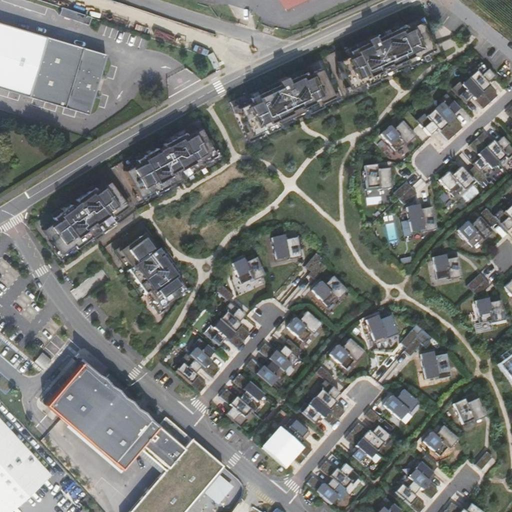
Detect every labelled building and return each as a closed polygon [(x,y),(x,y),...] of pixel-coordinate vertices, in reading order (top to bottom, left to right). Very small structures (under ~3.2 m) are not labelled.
[(277,0),(284,14),(313,0),(277,0)] [(82,14),(61,7),(58,15),(79,22),(82,14)] [(91,17),(82,14),(79,22),(88,25),(91,17)] [(350,55),(335,61),(348,89),(363,83),(364,86),(379,79),(377,76),(404,63),(406,66),(421,60),(419,56),(433,49),(419,22),(405,28),(404,25),(374,39),(372,35),(364,39),(366,43),(348,51),(350,55)] [(104,54),(45,34),(25,94),(84,113),(104,54)] [(494,77),(480,62),(472,69),(475,72),(468,78),(490,102),(497,96),(489,87),(486,84),(494,77)] [(404,63),(377,76),(379,79),(406,66),(404,63)] [(249,102),(236,108),(249,136),(263,130),(264,133),(279,126),(277,123),(305,110),(306,114),(321,107),(319,103),(333,97),(319,69),(306,76),(304,72),(286,80),(284,77),(276,80),(278,84),(248,98),(249,102)] [(468,78),(460,85),(458,82),(450,89),(464,105),(471,98),(473,101),(474,100),(482,109),(490,102),(468,78)] [(458,110),(445,94),(437,101),(440,104),(433,111),(454,134),(462,128),(451,116),(458,110)] [(433,111),(425,117),(423,114),(415,121),(418,125),(429,136),(436,130),(447,141),(454,134),(433,111)] [(407,112),(400,117),(412,130),(418,125),(415,121),(407,112)] [(388,127),(379,135),(394,152),(403,144),(404,146),(414,137),(401,122),(400,123),(397,120),(392,125),(395,127),(392,130),(388,127)] [(183,132),(176,137),(156,148),(157,149),(151,153),(150,151),(135,160),(137,163),(123,171),(138,198),(152,190),(154,193),(202,166),(200,163),(214,155),(199,128),(185,136),(183,132)] [(491,141),(483,132),(476,139),(498,163),(505,157),(507,159),(511,155),(511,149),(501,137),(494,144),(492,141),(491,141)] [(476,139),(468,146),(479,158),(472,164),(473,166),(485,179),(493,172),(490,170),(498,163),(476,139)] [(215,149),(211,150),(214,155),(200,163),(202,166),(219,157),(215,149)] [(375,165),(363,167),(365,189),(377,188),(377,190),(390,189),(388,169),(387,169),(387,165),(380,166),(380,170),(376,170),(375,165)] [(450,176),(447,172),(438,181),(448,192),(453,198),(461,190),(463,192),(473,183),(459,167),(459,168),(456,166),(451,170),(453,173),(450,176)] [(485,179),(473,166),(467,172),(479,185),(485,179)] [(195,170),(154,193),(156,197),(197,174),(195,170)] [(62,210),(48,220),(50,223),(38,232),(56,257),(72,246),(74,249),(77,247),(91,236),(94,234),(109,223),(116,218),(113,215),(126,206),(108,181),(95,190),(93,187),(68,206),(69,207),(63,212),(62,210)] [(405,182),(392,194),(398,200),(410,188),(405,182)] [(410,188),(398,200),(403,206),(416,194),(410,188)] [(417,205),(405,208),(410,233),(422,231),(422,233),(435,230),(431,207),(430,208),(429,204),(422,206),(423,209),(418,210),(417,205)] [(502,213),(500,210),(492,217),(497,221),(506,232),(511,225),(511,208),(510,206),(502,213)] [(492,217),(485,209),(479,214),(490,227),(497,221),(492,217)] [(465,222),(456,231),(466,242),(471,247),(480,240),(482,241),(491,233),(478,218),(477,219),(474,216),(469,220),(472,223),(469,226),(465,222)] [(109,223),(94,234),(96,237),(111,226),(109,223)] [(153,251),(142,235),(116,253),(128,270),(126,271),(143,295),(146,293),(158,310),(183,291),(172,275),(175,273),(173,270),(162,255),(159,257),(154,251),(153,251)] [(91,236),(77,247),(79,250),(94,239),(91,236)] [(282,236),(270,238),(274,261),(286,258),(287,260),(299,258),(295,238),(283,241),(282,236)] [(176,268),(165,253),(162,255),(173,270),(176,268)] [(315,254),(303,267),(309,272),(318,262),(321,259),(315,254)] [(443,255),(431,258),(436,280),(447,278),(448,280),(461,277),(457,258),(456,258),(455,254),(448,256),(449,259),(444,260),(443,255)] [(241,259),(230,264),(240,285),(250,280),(251,282),(263,276),(255,258),(243,264),(241,259)] [(325,267),(318,262),(309,272),(307,275),(313,281),(325,267)] [(484,280),(479,274),(466,286),(471,292),(484,280)] [(319,282),(310,291),(326,307),(334,299),(336,301),(346,291),(331,277),(322,286),(319,282)] [(471,292),(477,298),(490,286),(484,280),(471,292)] [(511,280),(502,288),(511,298),(511,280)] [(233,297),(220,285),(215,291),(228,302),(233,297)] [(486,299),(474,302),(479,323),(490,321),(491,324),(504,321),(500,301),(498,301),(498,298),(491,299),(491,303),(487,304),(486,299)] [(228,303),(222,311),(225,313),(218,320),(243,342),(249,334),(237,323),(244,316),(228,303)] [(293,319),(285,328),(303,343),(310,334),(312,335),(321,325),(305,312),(297,322),(293,319)] [(375,316),(364,321),(372,342),(383,337),(384,340),(396,335),(389,316),(377,321),(375,316)] [(212,328),(209,326),(202,333),(217,347),(224,339),(226,342),(227,341),(236,350),(243,342),(218,320),(212,328)] [(399,344),(405,349),(414,339),(416,336),(410,331),(399,344)] [(197,339),(191,347),(193,349),(187,357),(200,367),(212,378),(218,370),(209,362),(206,360),(213,352),(197,339)] [(405,349),(403,352),(409,357),(420,344),(414,339),(405,349)] [(301,351),(288,340),(282,346),(283,346),(296,357),(301,351)] [(336,346),(328,355),(345,370),(353,361),(354,363),(363,353),(348,340),(340,349),(336,346)] [(274,352),(264,344),(258,351),(270,362),(283,372),(289,365),(292,367),(298,359),(296,357),(283,346),(277,354),(274,352)] [(51,361),(42,353),(34,362),(43,370),(51,361)] [(431,353),(419,355),(424,380),(435,378),(436,380),(449,378),(445,355),(432,357),(431,353)] [(181,365),(174,372),(199,393),(205,385),(193,375),(200,367),(187,357),(185,354),(178,362),(181,365)] [(511,360),(510,358),(500,365),(509,378),(511,375),(511,360)] [(260,367),(251,359),(245,366),(270,387),(276,380),(279,383),(285,375),(283,372),(270,362),(264,369),(261,367),(260,367)] [(137,449),(156,426),(147,419),(146,420),(139,414),(140,413),(81,362),(44,405),(67,425),(75,416),(82,421),(80,424),(121,459),(133,445),(137,449)] [(320,367),(314,373),(323,380),(327,384),(333,378),(320,367)] [(263,395),(238,374),(232,382),(241,390),(244,392),(238,399),(250,410),(253,413),(260,405),(257,402),(263,395)] [(323,380),(316,389),(319,391),(313,398),(338,419),(344,412),(335,404),(335,403),(332,401),(339,394),(327,384),(323,380)] [(225,389),(218,397),(230,408),(225,415),(240,428),(247,420),(244,418),(250,410),(238,399),(225,389)] [(390,397),(382,406),(399,421),(407,412),(408,414),(417,403),(402,390),(393,400),(390,397)] [(307,406),(303,403),(297,411),(313,424),(319,417),(331,427),(338,419),(313,398),(307,406)] [(465,404),(463,399),(451,405),(461,426),(471,421),(472,423),(485,417),(476,399),(465,404)] [(369,409),(364,415),(376,426),(377,427),(382,421),(369,409)] [(82,421),(75,416),(67,425),(120,470),(137,449),(133,445),(121,459),(80,424),(82,421)] [(190,439),(164,417),(156,426),(182,448),(190,439)] [(291,418),(284,427),(286,429),(280,436),(305,457),(312,450),(302,442),(303,441),(300,439),(306,432),(291,418)] [(0,511),(8,511),(50,475),(0,420),(0,511)] [(370,433),(357,423),(351,431),(376,452),(382,445),(385,447),(392,439),(377,427),(376,426),(370,433)] [(156,426),(137,449),(163,470),(140,497),(127,511),(182,511),(198,494),(195,491),(219,463),(190,439),(182,448),(156,426)] [(429,433),(421,442),(439,457),(446,449),(448,450),(457,440),(442,426),(433,436),(429,433)] [(351,431),(344,438),(354,446),(353,447),(356,449),(350,456),(366,469),(372,462),(369,459),(376,452),(351,431)] [(274,444),(271,441),(264,449),(280,462),(286,455),(298,465),(305,457),(280,436),(274,444)] [(492,457),(485,452),(474,465),(480,470),(492,457)] [(437,467),(423,456),(418,462),(432,473),(437,467)] [(416,460),(409,468),(412,471),(406,478),(419,489),(431,499),(437,491),(428,483),(425,481),(432,473),(418,462),(416,460)] [(325,461),(318,469),(331,479),(343,490),(349,483),(352,485),(359,477),(344,464),(337,471),(335,469),(334,469),(325,461)] [(222,466),(219,463),(195,491),(198,494),(222,466)] [(403,475),(396,483),(399,486),(393,493),(415,511),(419,511),(424,507),(415,499),(415,498),(412,496),(419,489),(406,478),(403,475)] [(321,485),(312,476),(305,484),(330,505),(336,498),(339,500),(346,492),(343,490),(331,479),(324,487),(322,484),(321,485)] [(227,487),(216,478),(206,489),(217,499),(227,487)] [(377,506),(379,509),(376,511),(398,511),(399,511),(383,498),(377,506)] [(460,510),(450,503),(445,511),(446,511),(480,511),(469,504),(464,511),(461,510),(460,510)]
